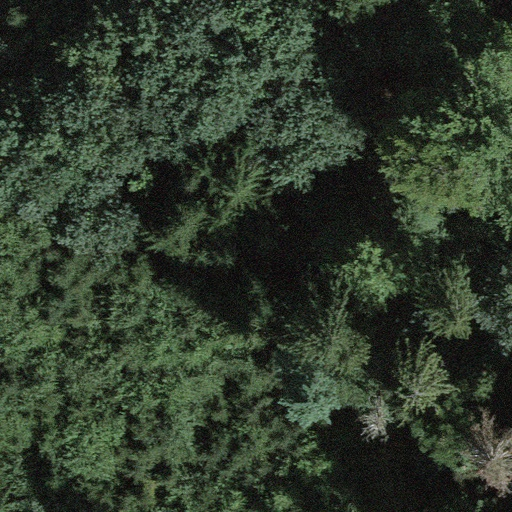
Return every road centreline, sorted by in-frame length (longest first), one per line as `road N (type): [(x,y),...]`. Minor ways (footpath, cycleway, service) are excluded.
road 1 (track): [(316,0),(511,196)]
road 2 (track): [(367,50),(511,73)]
